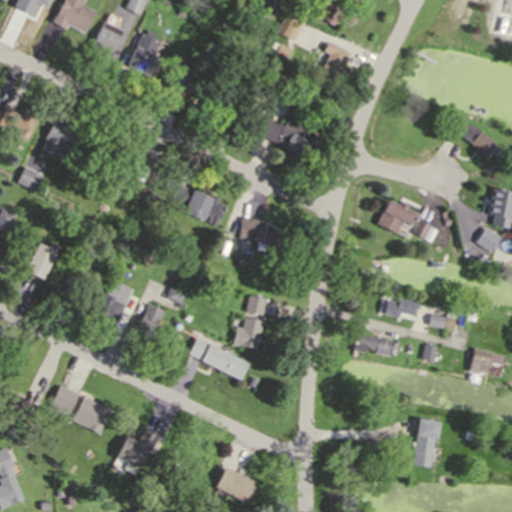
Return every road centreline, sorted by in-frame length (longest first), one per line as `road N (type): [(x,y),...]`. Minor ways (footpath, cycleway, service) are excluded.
road 1 (residential): [(413,0),(330,212),(310,333),(303,511)]
road 2 (residential): [(0,48),(330,212)]
road 3 (residential): [(0,309),(301,460)]
